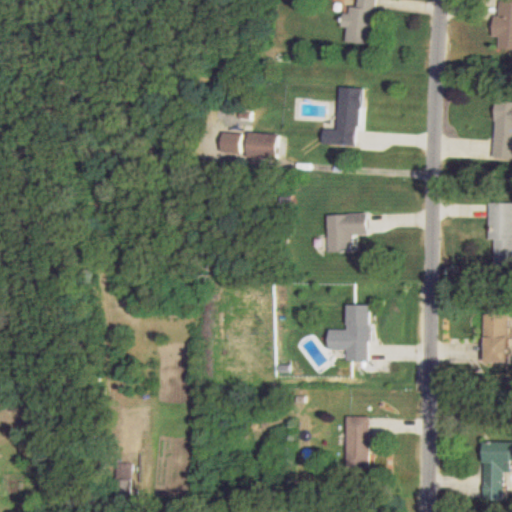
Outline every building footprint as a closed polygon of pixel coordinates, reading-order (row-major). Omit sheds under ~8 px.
[(373,44),(377,0),(359,0),(359,6),(351,6),(348,42),(373,44)] [(511,0),(510,0),(511,1),(499,0),(497,37),(501,37),(500,49),(511,49),(511,0)] [(340,144),(362,146),(365,88),(343,87),(340,144)] [(511,101),(499,101),(496,158),(511,158),(511,101)] [(282,133),(251,133),(251,157),(282,157),(282,133)] [(511,202),(491,203),(491,240),(496,240),(496,265),(511,265),(511,202)] [(371,235),(371,214),(331,214),(331,252),(356,252),(356,235),(371,235)] [(374,303),(351,303),(351,329),(333,328),(333,352),(347,352),(347,359),(373,360),(374,303)] [(487,314),(487,360),(511,360),(511,314),(487,314)] [(372,468),(372,416),(348,416),(348,468),(372,468)] [(507,471),(511,471),(511,441),(486,441),(486,500),(506,500),(507,471)]
